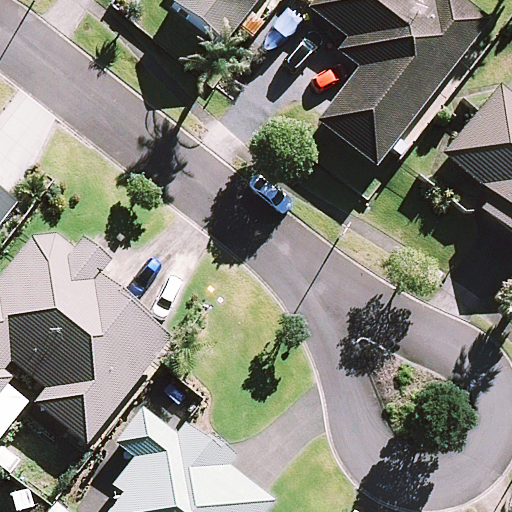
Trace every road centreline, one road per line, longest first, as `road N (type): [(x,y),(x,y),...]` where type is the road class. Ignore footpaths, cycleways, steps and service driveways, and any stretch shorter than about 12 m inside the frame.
road 1 (residential): [(300,268),(443,333),(471,355),(493,393),(493,450),(463,477),(430,488),(391,468),(340,394)]
road 2 (residential): [(0,31),(300,268)]
road 3 (residential): [(340,394),(300,268)]
